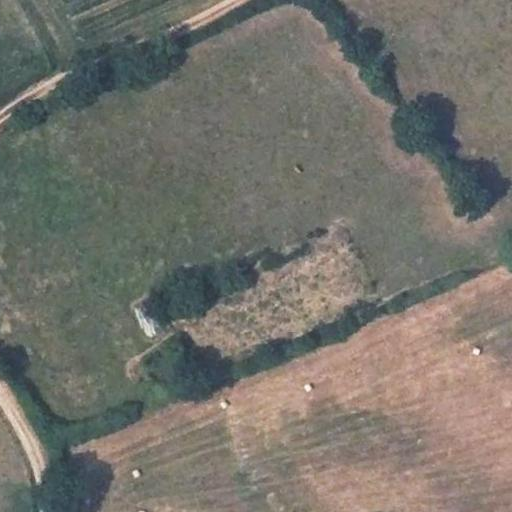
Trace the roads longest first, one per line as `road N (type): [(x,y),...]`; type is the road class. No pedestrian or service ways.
road 1 (track): [(237,0),(72,76)]
road 2 (track): [(0,401),(22,437),(42,511)]
